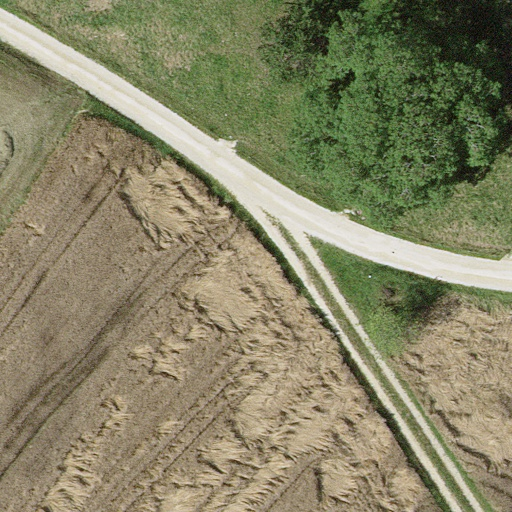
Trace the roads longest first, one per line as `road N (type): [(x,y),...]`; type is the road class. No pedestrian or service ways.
road 1 (track): [(511,270),(396,253),(263,193),(0,24)]
road 2 (track): [(263,193),(468,511)]
